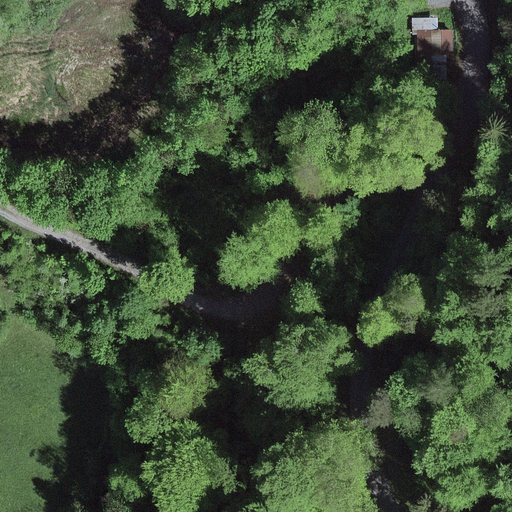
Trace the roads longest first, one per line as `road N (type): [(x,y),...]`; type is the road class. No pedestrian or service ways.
road 1 (track): [(460,147),(311,208),(267,286),(248,305),(225,311),(0,203)]
road 2 (residential): [(392,511),(372,468),(361,396),(372,324),(495,61),(475,0)]
